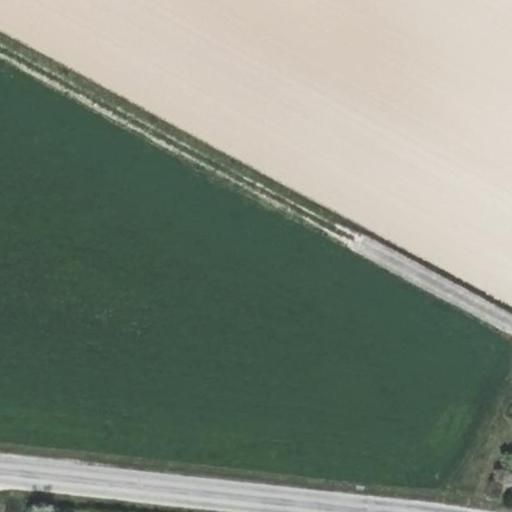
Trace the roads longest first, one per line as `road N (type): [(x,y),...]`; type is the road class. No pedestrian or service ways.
road 1 (track): [(511,320),(0,46)]
road 2 (tertiary): [(0,470),(361,511)]
